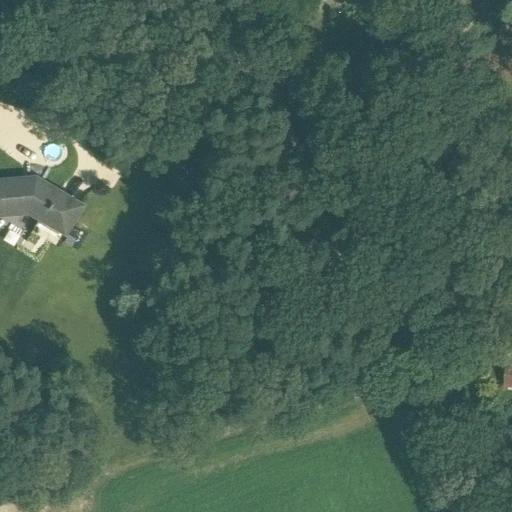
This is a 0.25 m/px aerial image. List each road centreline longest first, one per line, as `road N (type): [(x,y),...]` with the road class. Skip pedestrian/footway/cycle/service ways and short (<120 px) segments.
road 1 (track): [(418,0),(423,49),(365,74),(0,61)]
road 2 (track): [(303,76),(317,129),(492,511)]
